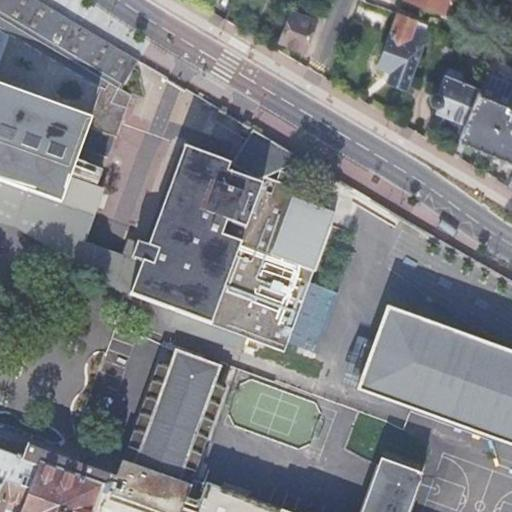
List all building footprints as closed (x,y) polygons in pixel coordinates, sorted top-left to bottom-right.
[(0,0),(0,511),(92,511),(105,477),(27,448),(23,460),(0,452),(0,181),(61,204),(83,147),(100,153),(106,135),(117,139),(129,107),(120,103),(121,90),(138,62),(34,0),(0,0)] [(409,0),(443,12),(447,0),(409,0)] [(292,13),(282,42),(306,51),(316,22),(292,13)] [(374,96),(398,110),(427,28),(398,17),(379,66),(391,71),(388,81),(380,85),(374,96)] [(443,125),(464,133),(480,92),(463,85),(464,83),(462,82),(463,78),(462,74),(451,70),(447,72),(439,94),(436,93),(433,95),(431,100),(434,105),(438,107),(442,105),(450,108),(443,125)] [(511,180),(509,187),(511,188),(511,105),(480,92),(468,123),(461,140),(511,161),(511,180)] [(298,156),(264,136),(255,150),(288,171),(298,156)] [(147,247),(141,264),(129,297),(174,313),(215,328),(216,325),(243,335),(242,338),(243,338),(262,345),(285,354),(288,344),(310,283),(314,272),(271,257),(296,189),(277,182),(276,183),(272,195),(256,189),(260,178),(236,169),(234,176),(226,173),(228,166),(229,165),(183,148),(147,247)] [(236,169),(228,166),(226,173),(234,176),(236,169)] [(272,195),(276,183),(260,178),(256,189),(272,195)] [(131,260),(141,264),(147,247),(137,244),(131,260)] [(310,283),(288,344),(317,355),(339,294),(310,283)] [(511,351),(415,314),(382,399),(511,449),(511,351)] [(259,353),(262,345),(243,338),(240,346),(259,353)] [(409,511),(426,467),(387,453),(381,469),(382,469),(366,511),(283,511),(207,484),(206,486),(186,478),(216,397),(210,394),(219,370),(177,355),(168,379),(162,377),(129,468),(122,466),(116,482),(197,511),(409,511)] [(121,417),(130,377),(101,370),(92,411),(121,417)] [(0,452),(23,460),(27,448),(0,438),(0,452)]
